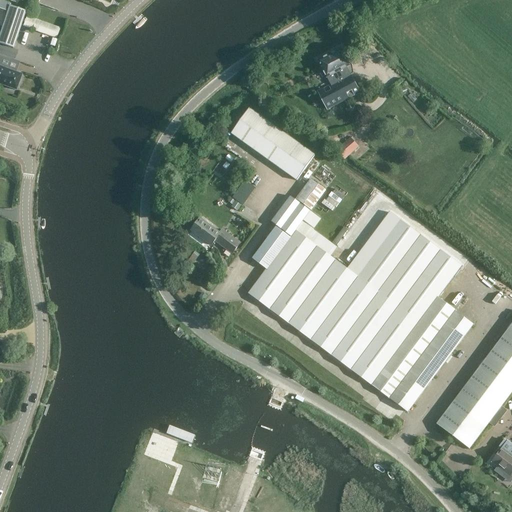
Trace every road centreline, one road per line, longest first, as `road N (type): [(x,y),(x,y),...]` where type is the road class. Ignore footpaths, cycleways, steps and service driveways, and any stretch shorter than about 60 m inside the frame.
road 1 (unclassified): [(286,383),(212,342),(179,312),(146,233),(147,190),(176,126),(204,94),(353,0)]
road 2 (tertiary): [(0,489),(42,358),(25,215),(31,146)]
road 3 (unknown): [(412,423),(229,286)]
road 4 (unclassified): [(456,511),(397,452),(286,383)]
road 5 (tertiary): [(31,146),(68,80),(140,0)]
road 6 (residential): [(241,511),(286,383)]
road 7 (unknown): [(257,166),(273,202),(229,286)]
road 8 (unknown): [(412,423),(493,317)]
